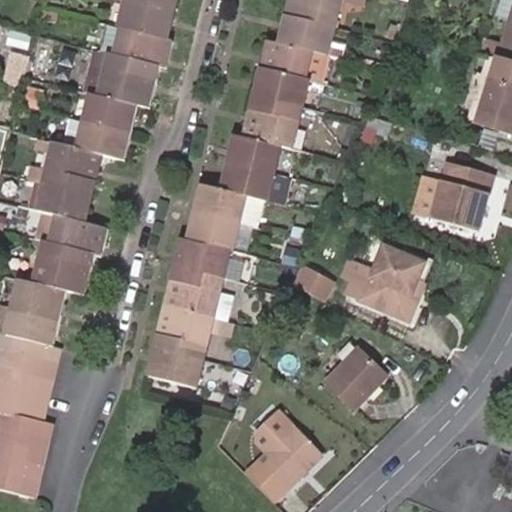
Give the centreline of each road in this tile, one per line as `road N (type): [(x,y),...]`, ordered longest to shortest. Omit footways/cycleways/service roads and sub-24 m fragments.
road 1 (residential): [(212,0),(182,126),(92,398),(64,511)]
road 2 (residential): [(353,511),(456,415),(511,331)]
